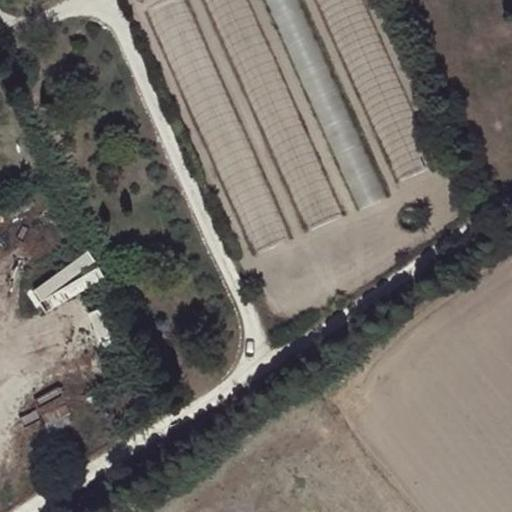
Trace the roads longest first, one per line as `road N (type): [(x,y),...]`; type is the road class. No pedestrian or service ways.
road 1 (residential): [(268,346),(111,0)]
road 2 (residential): [(22,511),(268,346)]
road 3 (residential): [(268,346),(511,177)]
